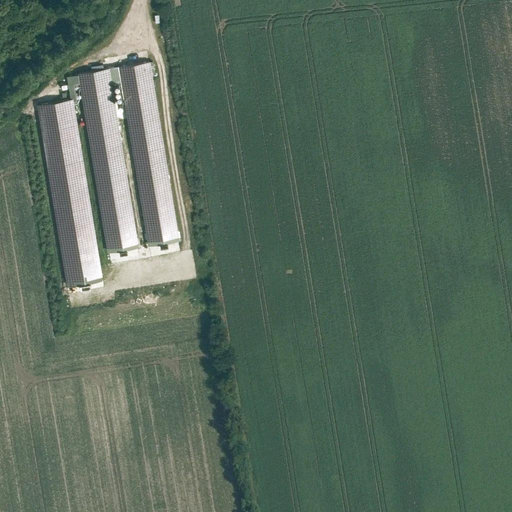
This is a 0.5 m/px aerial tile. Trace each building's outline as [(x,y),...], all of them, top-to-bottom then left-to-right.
[(149,59),(118,64),(120,80),(148,245),(179,239),(149,59)] [(118,64),(109,66),(111,82),(120,80),(118,64)] [(107,250),(138,245),(111,82),(109,66),(78,71),(78,73),(80,82),(107,250)] [(76,100),(74,83),(80,82),(78,73),(66,75),(69,98),(73,97),(74,100),(76,100)] [(74,100),(73,97),(69,98),(37,103),(66,285),(102,280),(74,100)]
